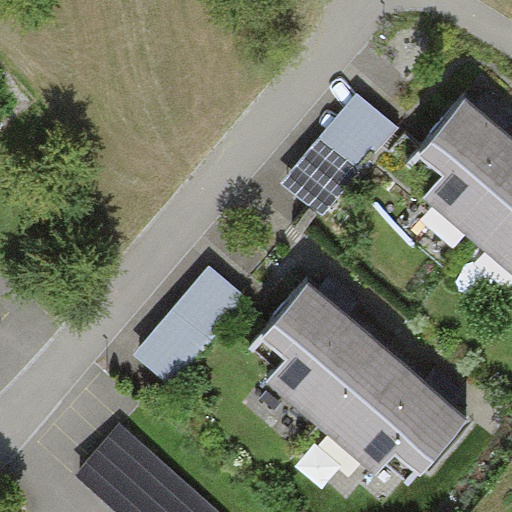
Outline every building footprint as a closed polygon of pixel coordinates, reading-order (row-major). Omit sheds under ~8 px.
[(355,91),(280,180),(321,215),(396,126),(355,91)] [(511,129),(503,121),(468,91),(401,168),(511,264),(511,129)] [(210,266),(135,354),(176,389),(251,300),(210,266)] [(353,311),(311,274),(243,353),(402,491),(470,412),(423,371),(353,311)] [(222,511),(129,428),(88,473),(131,511),(222,511)]
